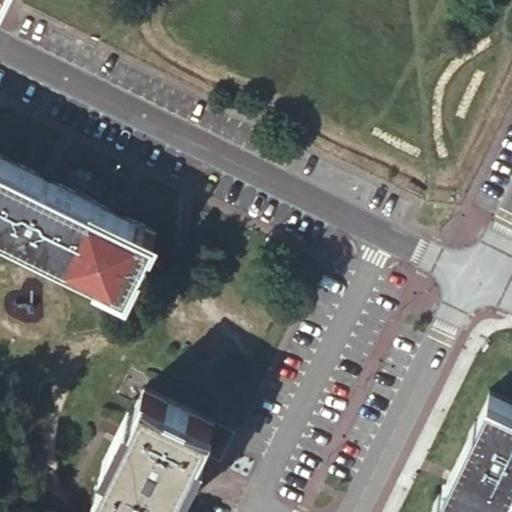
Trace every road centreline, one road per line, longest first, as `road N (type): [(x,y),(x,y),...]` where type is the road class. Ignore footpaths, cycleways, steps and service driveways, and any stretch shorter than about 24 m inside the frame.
road 1 (residential): [(465,282),(0,48)]
road 2 (residential): [(350,511),(465,282)]
